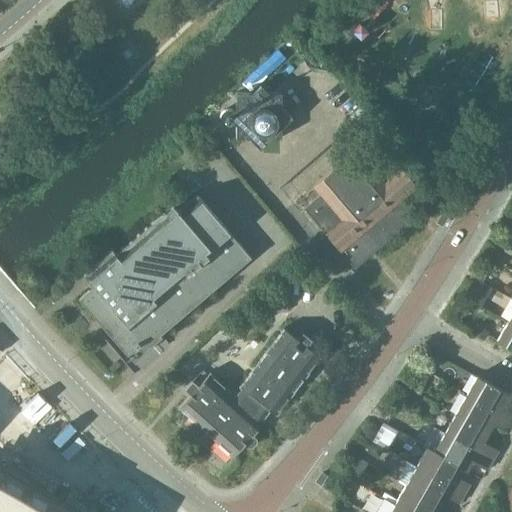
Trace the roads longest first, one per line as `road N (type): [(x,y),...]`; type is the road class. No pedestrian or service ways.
road 1 (tertiary): [(208,511),(71,386),(0,307)]
road 2 (residential): [(259,511),(412,318)]
road 3 (residential): [(412,318),(511,150)]
